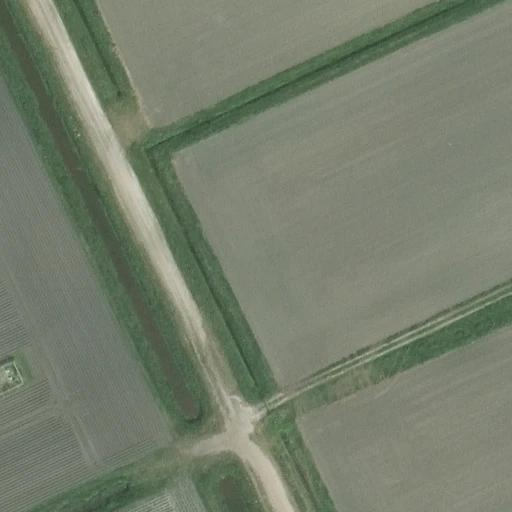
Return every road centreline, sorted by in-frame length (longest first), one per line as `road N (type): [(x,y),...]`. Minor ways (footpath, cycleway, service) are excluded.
road 1 (track): [(282,511),(45,0)]
road 2 (track): [(511,291),(239,418)]
